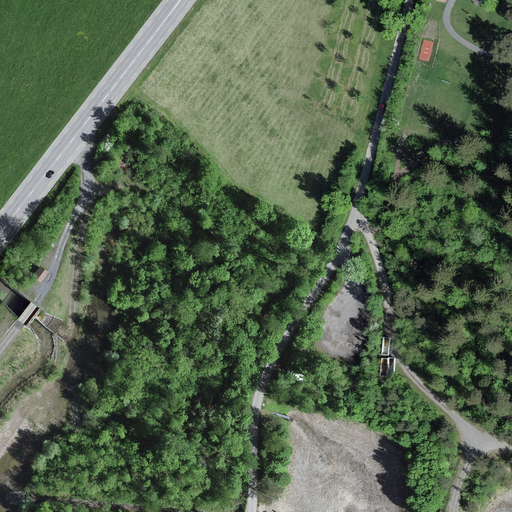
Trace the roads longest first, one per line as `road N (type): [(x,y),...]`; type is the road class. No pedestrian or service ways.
road 1 (track): [(358,209),(392,299),(392,349),(401,368),(468,434),(471,456),(450,511)]
road 2 (residential): [(251,511),(259,392),(350,237),(358,209)]
road 3 (primary): [(180,0),(0,235)]
road 4 (track): [(140,180),(88,189),(38,303),(0,351)]
road 5 (track): [(358,209),(412,0)]
road 6 (track): [(80,131),(89,199),(79,308)]
